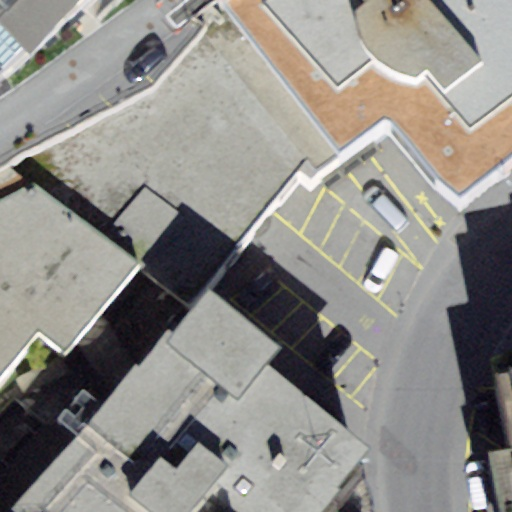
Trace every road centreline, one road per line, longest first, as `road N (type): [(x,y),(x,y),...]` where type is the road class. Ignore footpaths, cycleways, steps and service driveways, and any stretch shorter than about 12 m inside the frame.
road 1 (secondary): [(421,511),(419,437),(438,358),(477,292),(511,257)]
road 2 (residential): [(175,0),(0,117)]
